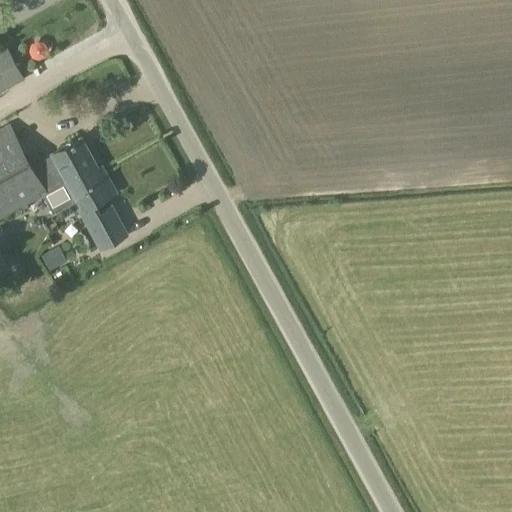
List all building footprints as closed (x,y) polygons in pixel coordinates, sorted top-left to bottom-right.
[(7,47),(0,50),(0,91),(24,78),(7,47)] [(12,130),(0,137),(0,219),(64,182),(68,180),(53,154),(33,165),(12,130)] [(53,153),(53,154),(68,180),(64,182),(73,199),(76,196),(83,208),(80,209),(101,248),(126,234),(111,206),(103,211),(98,201),(116,191),(106,174),(103,176),(82,137),(53,153)] [(64,222),(79,208),(67,195),(46,214),(67,236),(73,231),(64,222)] [(51,269),(67,260),(60,246),(43,255),(51,269)] [(0,247),(0,273),(11,267),(0,247)]
